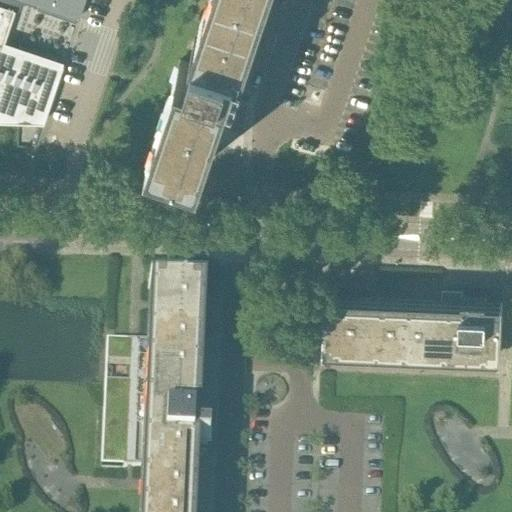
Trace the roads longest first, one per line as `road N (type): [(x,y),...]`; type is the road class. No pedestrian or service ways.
road 1 (tertiary): [(511,244),(235,232)]
road 2 (residential): [(232,359),(469,366)]
road 3 (tertiary): [(235,232),(0,220)]
road 4 (residential): [(227,511),(232,359)]
road 5 (residential): [(232,359),(235,232)]
